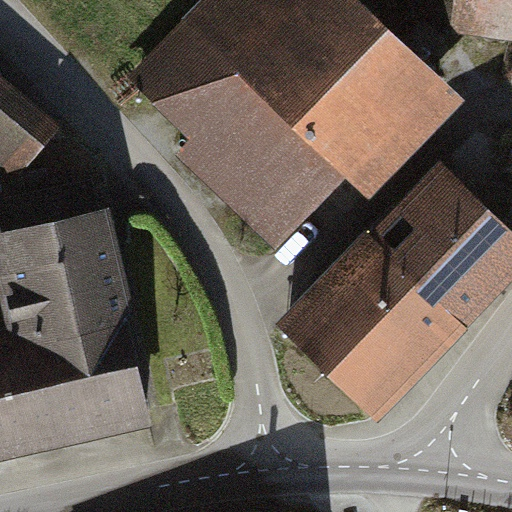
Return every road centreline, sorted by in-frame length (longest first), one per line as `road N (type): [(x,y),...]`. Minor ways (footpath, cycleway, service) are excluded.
road 1 (residential): [(0,43),(72,94),(232,302),(265,470)]
road 2 (tertiary): [(265,470),(55,511)]
road 3 (tertiary): [(426,454),(265,470)]
road 4 (tertiary): [(511,323),(426,454)]
